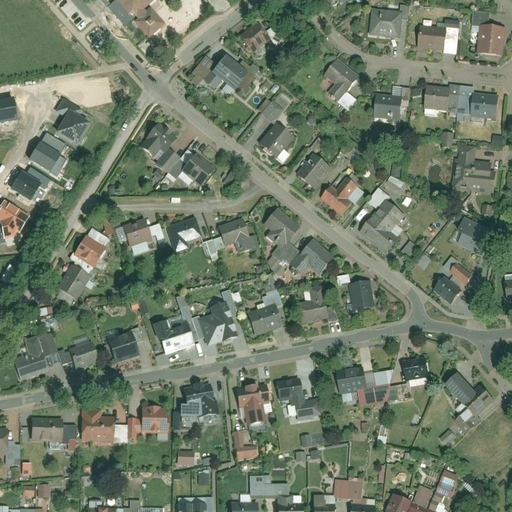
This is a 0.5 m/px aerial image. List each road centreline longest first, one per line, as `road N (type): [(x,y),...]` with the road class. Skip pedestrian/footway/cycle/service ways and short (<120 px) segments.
road 1 (residential): [(421,326),(0,407)]
road 2 (residential): [(302,0),(349,53),(380,64),(511,77)]
road 3 (residential): [(266,179),(411,294),(421,326)]
road 4 (residential): [(83,210),(226,207),(266,179)]
road 5 (residential): [(83,210),(161,94)]
road 6 (residential): [(259,0),(153,84)]
road 7 (residential): [(161,94),(266,179)]
road 8 (residential): [(18,316),(83,210)]
